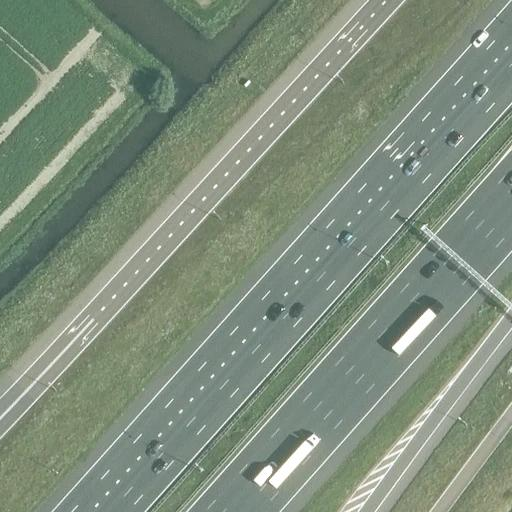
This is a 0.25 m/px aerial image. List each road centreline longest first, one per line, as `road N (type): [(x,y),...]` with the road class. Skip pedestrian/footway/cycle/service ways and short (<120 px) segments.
road 1 (motorway): [(511,49),(96,511)]
road 2 (motorway): [(387,0),(0,417)]
road 3 (motorway): [(232,511),(511,198)]
road 4 (motorway): [(366,511),(511,320)]
